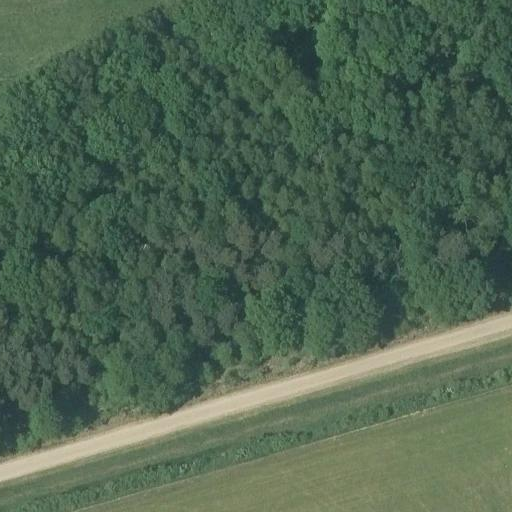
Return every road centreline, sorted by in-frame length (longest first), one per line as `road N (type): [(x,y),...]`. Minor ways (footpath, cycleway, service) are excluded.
road 1 (track): [(0,469),(511,316)]
road 2 (track): [(499,168),(126,265),(76,271),(23,249),(0,250)]
road 3 (track): [(511,176),(312,41),(285,0)]
